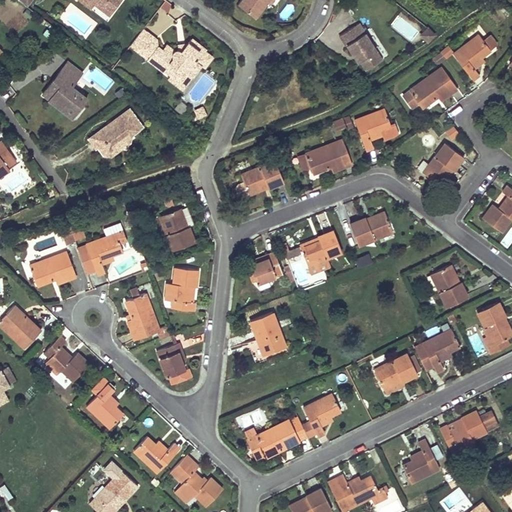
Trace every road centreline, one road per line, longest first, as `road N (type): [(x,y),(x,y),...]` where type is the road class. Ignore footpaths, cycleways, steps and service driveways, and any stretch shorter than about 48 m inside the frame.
road 1 (residential): [(511,361),(251,488)]
road 2 (residential): [(224,234),(373,176),(446,223)]
road 3 (residential): [(224,234),(202,162),(254,47)]
road 4 (residential): [(186,419),(209,383),(224,234)]
road 5 (residential): [(98,333),(186,419)]
